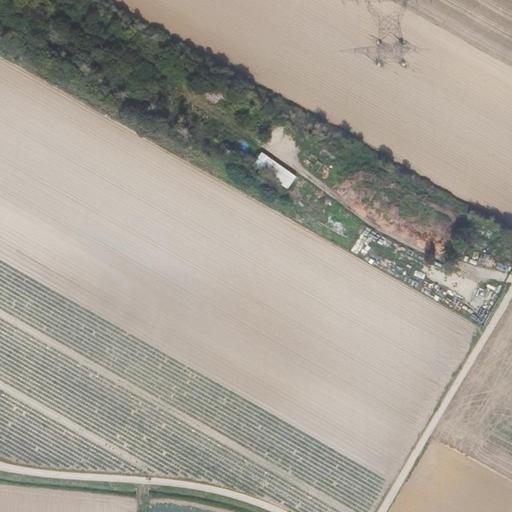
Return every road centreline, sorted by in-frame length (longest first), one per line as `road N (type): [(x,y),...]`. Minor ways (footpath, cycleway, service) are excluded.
road 1 (track): [(280,511),(213,488),(0,466)]
road 2 (track): [(381,511),(511,291)]
